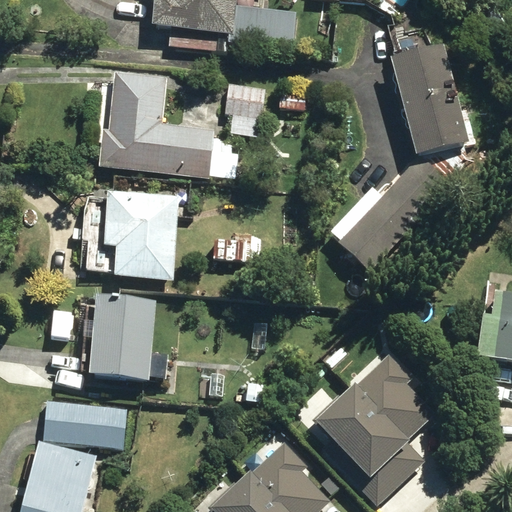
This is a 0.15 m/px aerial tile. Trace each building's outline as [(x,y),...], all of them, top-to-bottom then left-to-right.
[(214,53),(228,54),(228,45),(293,51),(296,15),(237,9),(237,0),(151,0),(156,0),(153,29),(216,35),(214,53)] [(468,165),(463,148),(471,146),(445,47),(394,61),(419,157),(384,198),(372,187),(332,234),(344,245),(340,248),(371,276),(468,165)] [(100,170),(208,182),(208,179),(234,181),(237,143),(213,140),(213,132),(162,128),(167,81),(114,76),(109,132),(103,132),(100,170)] [(225,116),(262,120),(266,91),(228,87),(225,116)] [(281,110),(305,112),(305,95),(281,94),(281,110)] [(115,281),(174,284),(180,200),(108,196),(105,249),(117,250),(115,281)] [(209,263),(237,266),(239,244),(211,241),(209,263)] [(481,360),(511,365),(511,298),(499,296),(495,320),(487,319),(481,360)] [(91,379),(150,384),(157,303),(98,298),(91,379)] [(254,352),(267,352),(268,326),(255,326),(254,352)] [(307,433),(378,506),(424,462),(403,441),(438,407),(388,355),(307,433)] [(118,384),(90,382),(89,400),(116,402),(118,384)] [(44,445),(122,453),(127,411),(48,404),(44,445)] [(249,480),(279,450),(267,439),(238,469),(249,480)] [(23,511),(84,511),(97,460),(40,446),(23,511)] [(217,511),(321,511),(337,497),(287,446),(217,511)]
